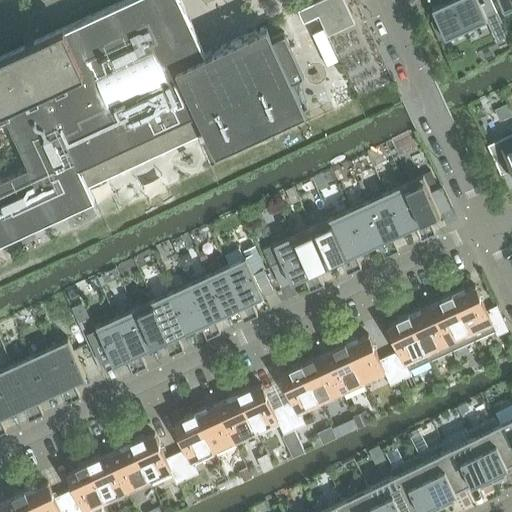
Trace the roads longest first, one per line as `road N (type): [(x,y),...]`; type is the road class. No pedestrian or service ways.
road 1 (residential): [(489,229),(0,455)]
road 2 (residential): [(489,229),(390,9)]
